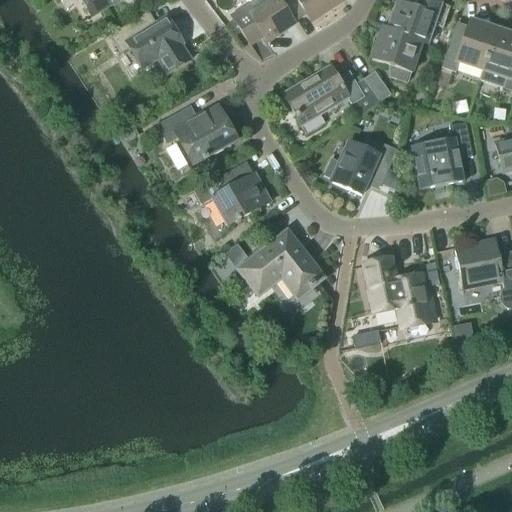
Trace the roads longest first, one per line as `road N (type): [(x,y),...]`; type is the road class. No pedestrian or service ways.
road 1 (tertiary): [(147,511),(367,446),(511,381)]
road 2 (residential): [(511,207),(455,221),(351,225),(302,193),(274,149),(253,79)]
road 3 (residential): [(253,79),(316,50),(369,0)]
